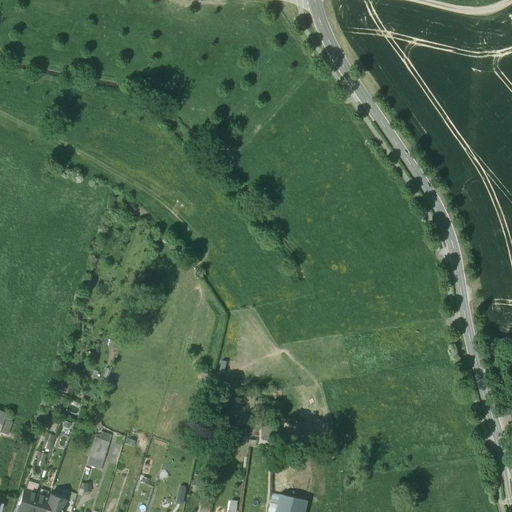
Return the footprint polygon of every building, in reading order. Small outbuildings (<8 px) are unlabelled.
[(71,436),(74,422),(63,420),(60,433),(71,436)] [(86,465),(100,469),(109,442),(94,437),(86,465)] [(31,511),(37,495),(24,491),(18,511),(20,511),(31,511)] [(61,511),(65,499),(50,494),(49,497),(50,497),(49,499),(44,511),(61,511)] [(44,511),(49,499),(37,495),(31,511),(44,511)] [(305,511),(308,502),(280,495),(275,511),(305,511)] [(230,511),(237,511),(239,500),(232,499),(230,511)] [(70,511),(74,501),(68,500),(65,511),(68,511),(70,511)]
